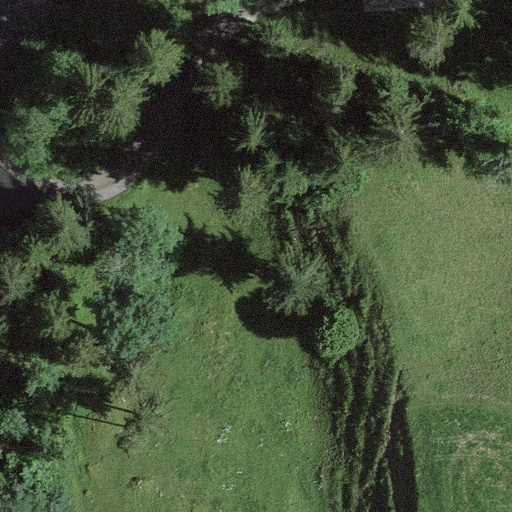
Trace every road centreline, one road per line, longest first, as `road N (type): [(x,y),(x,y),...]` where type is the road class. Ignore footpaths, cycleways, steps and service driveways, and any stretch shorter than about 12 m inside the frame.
road 1 (track): [(0,161),(45,193),(106,185),(143,153),(178,91)]
road 2 (track): [(278,0),(215,32),(178,91)]
